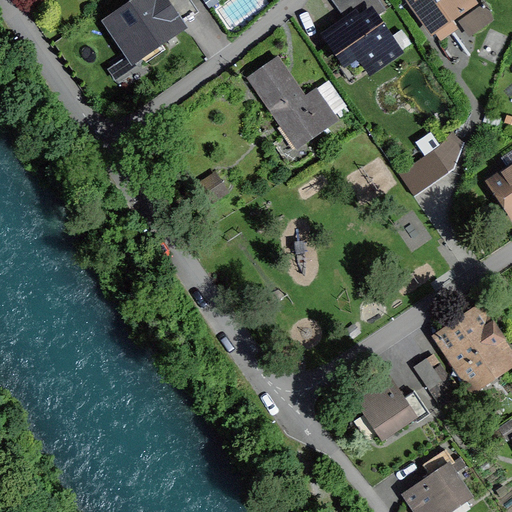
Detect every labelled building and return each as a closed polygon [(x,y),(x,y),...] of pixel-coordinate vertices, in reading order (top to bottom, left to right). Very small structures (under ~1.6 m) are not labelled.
[(139,0),(100,27),(131,72),(186,34),(162,0),(139,0)] [(331,0),(344,19),(317,38),(351,89),(399,56),(377,22),(388,15),(378,0),(331,0)] [(474,0),(414,0),(407,5),(435,47),(484,14),(474,0)] [(278,60),(241,83),(288,155),(345,117),(325,87),(304,100),(278,60)] [(426,161),(400,178),(415,200),(449,177),(463,148),(450,137),(439,152),(429,138),(415,148),(426,161)] [(360,168),(380,193),(397,179),(377,155),(360,168)] [(511,170),(489,185),(511,221),(511,170)] [(511,370),(511,358),(480,309),(433,340),(471,398),(511,370)] [(410,371),(426,395),(449,380),(433,356),(410,371)] [(378,442),(415,419),(403,399),(385,372),(348,395),(378,442)] [(462,400),(449,380),(426,395),(439,415),(462,400)] [(403,399),(415,419),(425,412),(413,392),(403,399)] [(501,428),(508,440),(511,437),(511,423),(511,421),(501,428)] [(424,466),(429,476),(451,464),(445,454),(424,466)] [(413,511),(454,511),(473,502),(451,464),(429,476),(402,492),(413,511)]
